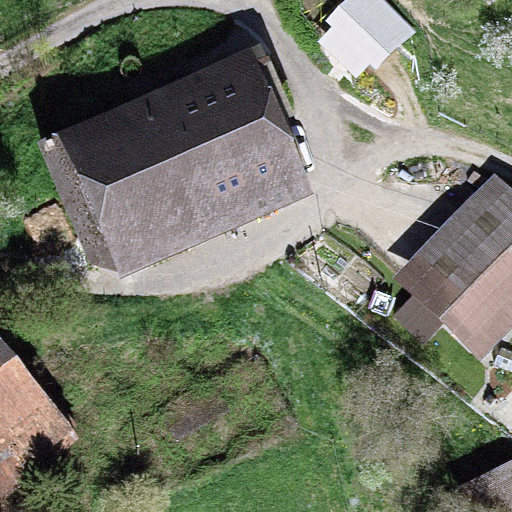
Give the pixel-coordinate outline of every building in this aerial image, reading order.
[(340,27),(323,46),(349,70),(366,52),(340,27)] [(130,110),(42,149),(94,267),(284,184),(258,124),(280,114),(258,63),(218,80),(224,92),(139,130),(130,110)] [(477,347),(511,311),(511,212),(503,204),(419,292),(477,347)] [(61,442),(0,365),(0,479),(24,461),(30,468),(61,442)] [(202,389),(163,412),(178,439),(217,417),(202,389)] [(511,511),(511,475),(464,499),(470,511),(511,511)]
